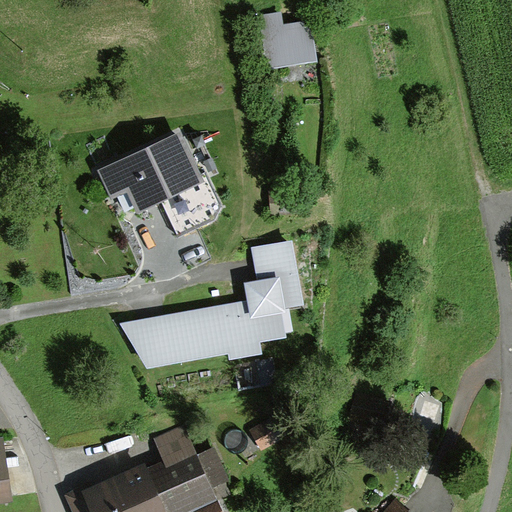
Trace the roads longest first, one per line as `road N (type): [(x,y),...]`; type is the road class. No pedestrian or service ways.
road 1 (residential): [(511,204),(494,230),(507,418),(487,511)]
road 2 (track): [(229,11),(251,203),(216,263)]
road 3 (residential): [(53,511),(36,454),(0,384)]
